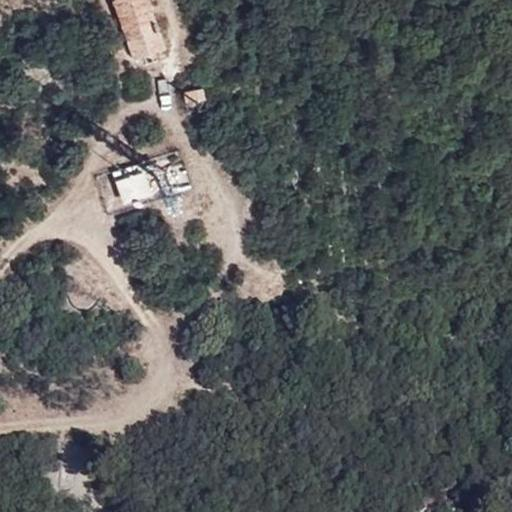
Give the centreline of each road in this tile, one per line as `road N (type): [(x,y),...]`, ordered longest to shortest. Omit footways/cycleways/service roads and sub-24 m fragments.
road 1 (track): [(0,421),(121,410),(149,387),(214,288),(233,221),(208,169),(159,105),(121,113),(49,219),(0,270)]
road 2 (track): [(49,219),(107,266),(157,334),(178,349)]
